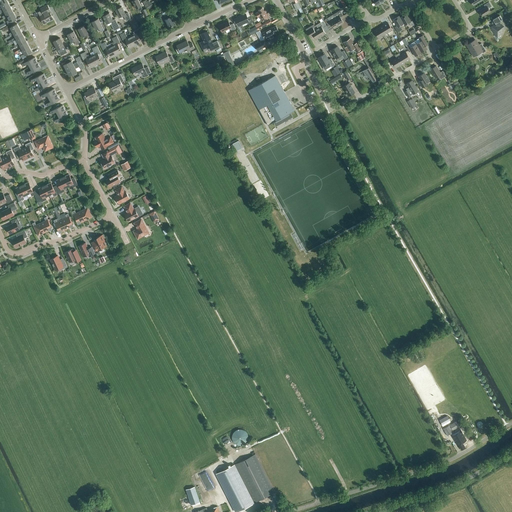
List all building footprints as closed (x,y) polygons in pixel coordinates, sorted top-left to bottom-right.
[(142,9),(141,6),(138,0),(134,0),(132,1),(136,9),(137,8),(138,11),(142,9)] [(147,1),(146,0),(145,0),(143,2),(146,9),(152,5),(152,4),(151,4),(149,0),(147,1)] [(3,10),(10,7),(7,1),(0,5),(1,6),(3,9),(0,10),(0,12),(0,13),(4,11),(3,10)] [(482,16),(490,11),(488,8),(491,6),(489,2),(484,5),(485,8),(479,11),(482,16)] [(41,11),(38,13),(40,16),(44,24),(53,19),(49,11),(48,12),(47,10),(49,8),(48,5),(40,9),(41,11)] [(6,16),(13,12),(10,7),(3,10),(4,11),(6,15),(2,17),(3,19),(7,17),(6,16)] [(125,14),(122,7),(115,10),(119,17),(123,15),(126,21),(131,18),(127,12),(125,14)] [(259,12),(256,13),(258,17),(260,17),(262,22),(269,18),(269,17),(266,12),(265,11),(264,11),(262,8),(258,10),(259,12)] [(162,13),(169,28),(175,25),(168,10),(162,13)] [(334,18),(339,26),(344,23),(340,17),(343,16),(340,10),(332,15),(334,18)] [(16,18),(13,12),(6,16),(7,17),(9,20),(6,21),(8,25),(16,20),(15,18),(16,18)] [(113,20),(109,13),(103,16),(107,23),(111,21),(112,24),(111,24),(114,31),(120,28),(115,19),(113,20)] [(247,18),(245,14),(242,16),(241,16),(238,17),(238,18),(235,19),(238,26),(247,22),(248,24),(252,22),(250,16),(247,18)] [(411,22),(406,14),(401,17),(405,25),(409,23),(410,26),(414,24),(412,21),(411,22)] [(339,26),(334,18),(332,15),(325,20),(328,25),(331,23),(334,29),(339,26)] [(500,15),(493,19),(495,24),(496,24),(494,24),(491,30),(494,36),(498,42),(504,30),(501,24),(500,24),(500,22),(500,21),(502,20),(500,15)] [(397,32),(402,29),(400,26),(403,24),(399,16),(393,20),(397,25),(394,27),(397,32)] [(104,30),(98,19),(92,22),(96,29),(99,28),(101,32),(104,30)] [(323,21),(314,26),(321,37),(326,34),(322,28),(326,26),(323,21)] [(230,25),(228,22),(219,26),(221,30),(220,31),(224,33),(225,30),(229,29),(230,32),(236,29),(233,23),(230,25)] [(383,25),(388,33),(392,30),(388,23),(383,25)] [(13,33),(20,29),(17,24),(11,27),(10,27),(10,28),(12,32),(9,34),(10,36),(14,34),(13,33)] [(313,24),(305,29),(311,38),(314,36),(316,40),(321,37),(314,26),(313,24)] [(383,36),(388,33),(383,25),(378,28),(383,36)] [(88,33),(84,26),(78,29),(82,37),(86,35),(88,39),(93,37),(90,31),(88,33)] [(265,42),(277,36),(275,32),(279,30),(276,26),(272,28),(272,27),(261,33),(264,39),(254,45),(258,51),(266,47),(264,42),(265,42)] [(378,39),(383,36),(378,28),(374,31),(378,39)] [(16,39),(23,35),(20,29),(13,33),(14,34),(15,37),(12,39),(13,41),(16,39)] [(139,29),(133,32),(134,34),(131,36),(136,46),(142,43),(141,42),(144,40),(139,29)] [(73,31),(67,34),(71,42),(74,40),(76,45),(79,43),(77,39),(73,31)] [(213,44),(207,31),(208,31),(200,34),(201,34),(203,41),(200,43),(203,50),(209,48),(210,52),(220,48),(217,41),(217,42),(213,44)] [(136,46),(131,36),(128,38),(125,32),(120,34),(123,42),(126,40),(130,49),(136,46)] [(241,40),(239,34),(233,36),(236,42),(241,40)] [(19,44),(26,41),(23,35),(16,39),(18,43),(15,45),(16,47),(19,45),(19,44)] [(422,53),(427,49),(425,45),(428,44),(423,35),(418,38),(420,42),(416,44),(422,53)] [(110,44),(111,46),(116,56),(121,53),(117,45),(120,43),(116,36),(112,39),(113,42),(110,44)] [(61,56),(67,52),(64,46),(60,38),(53,42),(61,56)] [(354,45),(350,38),(344,42),(347,47),(344,48),(347,53),(354,48),(356,52),(361,50),(357,43),(354,45)] [(478,45),(475,40),(467,44),(474,56),(482,52),(483,53),(486,51),(481,43),(478,45)] [(22,50),(29,46),(26,41),(19,44),(19,45),(21,48),(18,50),(19,52),(22,51),(22,50)] [(188,44),(187,41),(177,46),(178,48),(176,49),(178,53),(187,49),(188,51),(194,48),(191,43),(188,44)] [(116,56),(111,46),(107,48),(105,42),(100,45),(103,52),(106,50),(110,59),(116,56)] [(415,56),(421,53),(416,44),(410,48),(415,56)] [(22,50),(22,51),(24,54),(21,56),(22,58),(26,56),(26,55),(32,52),(29,46),(22,50)] [(91,56),(96,65),(102,62),(98,54),(100,53),(97,46),(92,48),(95,54),(91,56)] [(341,52),(337,46),(331,50),(336,58),(338,61),(343,58),(345,59),(348,57),(344,51),(341,52)] [(366,57),(367,56),(364,50),(363,51),(357,54),(358,57),(357,57),(359,61),(366,57)] [(169,57),(166,51),(155,57),(159,65),(170,60),(171,62),(174,61),(171,56),(169,57)] [(96,65),(91,56),(88,57),(85,52),(80,54),(84,61),(86,60),(90,68),(96,65)] [(401,55),(405,62),(410,59),(406,52),(401,55)] [(329,60),(325,53),(317,58),(325,70),(331,66),(332,67),(335,65),(331,58),(329,60)] [(401,65),(405,62),(401,55),(396,58),(401,65)] [(30,67),(38,63),(35,57),(28,61),(27,58),(22,61),(23,63),(22,64),(23,66),(28,64),(30,67)] [(66,70),(78,64),(77,62),(73,64),(72,61),(73,61),(71,57),(65,61),(66,64),(64,65),(66,70)] [(396,68),(401,65),(396,58),(391,61),(396,68)] [(38,63),(30,67),(31,70),(26,73),(28,75),(41,68),(38,63)] [(144,68),(142,63),(132,68),(135,75),(145,70),(141,72),(143,76),(151,73),(148,67),(144,68)] [(78,64),(66,70),(69,76),(77,72),(75,69),(79,67),(78,64)] [(440,73),(440,72),(436,66),(430,69),(435,78),(439,76),(441,79),(446,76),(443,71),(440,73)] [(368,67),(362,71),(365,73),(366,77),(368,76),(373,81),(373,82),(376,80),(368,67)] [(347,80),(351,78),(346,70),(343,73),(347,80)] [(81,75),(75,78),(77,81),(84,77),(82,72),(80,73),(81,75)] [(38,83),(46,79),(43,73),(30,80),(32,83),(37,80),(38,83)] [(422,88),(427,85),(425,83),(429,80),(424,73),(419,76),(421,80),(419,82),(422,88)] [(112,91),(123,86),(121,82),(124,81),(120,74),(113,78),(114,80),(108,83),(112,91)] [(342,78),(340,74),(329,81),(331,84),(332,84),(332,85),(333,84),(333,83),(334,83),(335,83),(335,82),(337,81),(337,82),(338,81),(338,80),(339,80),(340,80),(340,79),(342,78)] [(285,96),(284,92),(275,75),(248,90),(268,125),(295,111),(288,99),(287,100),(285,96)] [(46,79),(38,83),(40,86),(35,89),(36,91),(49,84),(46,79)] [(413,94),(419,91),(412,80),(406,84),(408,87),(406,89),(407,91),(405,92),(408,97),(411,96),(410,95),(413,94)] [(348,96),(355,92),(349,83),(343,87),(348,96)] [(98,89),(96,90),(94,87),(90,89),(91,90),(84,93),(85,95),(83,96),(86,104),(89,102),(88,99),(97,95),(99,98),(102,96),(98,89)] [(49,98),(57,94),(54,89),(41,96),(43,98),(48,95),(49,98)] [(57,94),(49,98),(51,101),(46,104),(47,107),(60,100),(57,94)] [(416,105),(413,98),(411,99),(407,101),(411,109),(415,106),(416,105)] [(58,115),(66,110),(63,105),(50,112),(51,114),(56,112),(58,115)] [(66,110),(58,115),(60,118),(55,120),(56,123),(69,116),(66,110)] [(106,139),(102,133),(95,137),(97,141),(94,142),(97,148),(99,146),(101,149),(109,145),(114,143),(110,137),(106,139)] [(52,147),(47,136),(36,142),(39,148),(43,146),(45,151),(52,147)] [(238,140),(232,143),(237,151),(242,147),(238,140)] [(24,148),(28,158),(31,156),(31,157),(34,156),(31,150),(34,149),(31,142),(25,145),(27,147),(24,148)] [(118,145),(109,149),(111,152),(115,150),(118,154),(122,152),(118,145)] [(28,158),(24,148),(21,150),(19,146),(14,149),(19,161),(22,159),(23,161),(26,160),(25,159),(28,158)] [(4,157),(9,167),(11,165),(12,166),(14,165),(12,159),(15,158),(11,150),(6,152),(8,156),(4,157)] [(110,156),(108,151),(102,154),(104,159),(101,161),(105,169),(105,168),(108,166),(109,167),(111,166),(111,165),(115,163),(111,155),(110,156)] [(9,167),(4,157),(1,159),(0,156),(0,164),(1,164),(3,170),(6,169),(6,168),(9,167)] [(131,167),(127,161),(121,165),(124,171),(131,167)] [(110,187),(121,182),(118,177),(120,176),(117,170),(108,175),(110,178),(106,180),(110,187)] [(63,177),(67,187),(71,185),(72,188),(78,185),(75,178),(71,180),(69,174),(63,177)] [(63,188),(67,187),(63,177),(57,180),(59,185),(56,187),(59,194),(65,191),(63,188)] [(41,202),(36,191),(36,190),(33,192),(29,182),(22,185),(27,195),(30,193),(32,196),(35,195),(38,202),(37,203),(38,205),(42,203),(41,202)] [(59,194),(56,187),(53,188),(51,183),(45,186),(49,195),(53,193),(54,196),(59,194)] [(23,196),(27,195),(22,185),(16,188),(19,193),(16,195),(19,201),(24,199),(23,196)] [(45,197),(49,195),(45,186),(39,189),(39,190),(36,191),(41,202),(47,200),(45,197)] [(125,192),(122,187),(115,190),(118,195),(115,197),(119,204),(129,198),(125,191),(125,192)] [(5,197),(3,194),(0,195),(0,203),(6,201),(7,203),(12,201),(10,194),(5,197)] [(0,213),(3,220),(14,215),(12,211),(17,209),(14,202),(8,206),(9,209),(0,212),(0,213)] [(134,209),(130,203),(124,206),(128,212),(125,214),(128,221),(134,218),(135,219),(138,217),(138,216),(142,214),(138,207),(134,209)] [(81,211),(85,221),(92,217),(86,205),(84,206),(85,209),(81,211)] [(85,221),(81,211),(76,213),(74,210),(72,212),(78,224),(85,221)] [(62,220),(66,229),(73,226),(68,214),(65,215),(67,217),(62,220)] [(41,223),(45,232),(52,229),(46,217),(44,218),(45,221),(41,223)] [(12,224),(6,226),(10,234),(20,230),(17,225),(20,224),(17,218),(11,221),(12,224)] [(66,229),(62,220),(57,222),(56,219),(53,220),(59,233),(66,229)] [(145,235),(147,234),(147,233),(148,233),(141,219),(135,223),(138,229),(134,231),(138,238),(144,235),(145,235)] [(45,232),(41,223),(36,225),(35,222),(32,223),(38,236),(45,232)] [(16,247),(26,242),(24,237),(27,236),(24,230),(16,234),(17,237),(13,240),(16,247)] [(95,241),(92,243),(95,251),(98,250),(99,251),(103,249),(102,248),(106,246),(104,241),(102,235),(97,238),(97,239),(94,240),(95,241)] [(92,247),(88,249),(86,243),(79,246),(82,252),(81,252),(83,257),(90,254),(91,256),(95,254),(92,247)] [(72,249),(65,252),(71,264),(80,260),(78,255),(76,250),(73,252),(72,249)] [(50,259),(55,270),(61,267),(62,269),(68,267),(64,260),(60,261),(58,256),(50,259)] [(460,428),(456,421),(443,429),(447,436),(453,432),(452,430),(457,428),(458,429),(460,428)] [(248,429),(234,430),(234,444),(249,443),(248,429)] [(461,430),(452,435),(458,445),(461,450),(465,447),(462,443),(467,440),(461,430)] [(254,503),(274,493),(255,454),(235,464),(254,503)] [(234,465),(216,474),(235,511),(236,511),(254,503),(234,465)] [(191,505),(200,502),(195,487),(186,489),(191,505)] [(199,495),(202,504),(209,502),(206,492),(199,495)]
